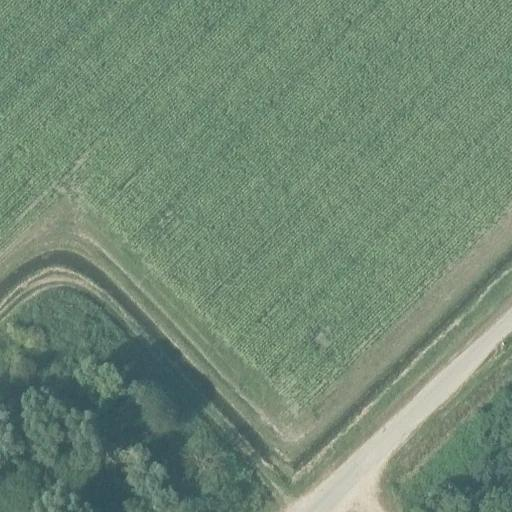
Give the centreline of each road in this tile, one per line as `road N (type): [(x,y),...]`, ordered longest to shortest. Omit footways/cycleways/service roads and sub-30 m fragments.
road 1 (track): [(0,317),(36,283),(84,282),(307,511)]
road 2 (tertiary): [(317,511),(511,321)]
